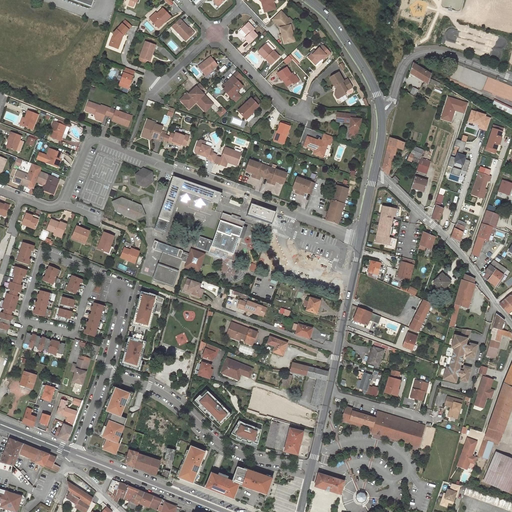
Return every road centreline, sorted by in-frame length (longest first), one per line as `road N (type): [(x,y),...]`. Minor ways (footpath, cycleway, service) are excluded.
road 1 (residential): [(360,241),(97,139),(87,143),(58,206),(0,190)]
road 2 (residential): [(312,466),(231,450),(164,392),(106,367)]
road 3 (residential): [(94,272),(74,337),(26,323),(21,316),(43,251)]
road 4 (residential): [(495,304),(450,241),(373,173)]
road 5 (unclassified): [(380,111),(413,54),(452,56),(511,79)]
road 6 (secondary): [(360,241),(329,390)]
road 7 (secondary): [(309,0),(361,63),(380,111)]
road 8 (unknown): [(222,351),(221,374),(323,414)]
road 9 (residential): [(305,115),(287,110),(214,32)]
